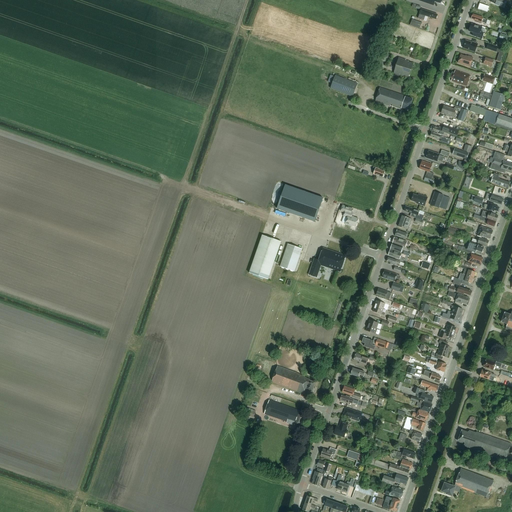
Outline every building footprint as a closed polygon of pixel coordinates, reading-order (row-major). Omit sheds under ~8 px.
[(479,4),(478,9),(487,13),(489,8),(479,4)] [(437,15),(421,10),(418,18),(423,20),(425,16),(436,20),(437,15)] [(483,18),(473,15),(471,19),(475,21),(475,22),(481,24),(481,23),(486,25),(488,20),(483,19),(483,18)] [(421,23),(412,20),(410,26),(419,29),(421,23)] [(480,33),(481,28),(473,25),(470,33),(477,35),(476,38),(481,40),(483,34),(480,33)] [(463,49),(475,53),(478,45),(472,43),(466,41),(463,49)] [(498,47),(488,44),(486,49),(496,52),(498,47)] [(470,68),(473,58),(468,57),(468,58),(461,55),(458,64),(470,68)] [(408,79),(413,64),(408,63),(408,62),(405,61),(406,60),(399,58),(393,74),(408,79)] [(494,61),(485,58),(483,65),(491,67),(494,61)] [(454,74),(452,73),(450,78),(452,79),(451,82),(466,87),(470,76),(455,71),(454,74)] [(357,84),(335,76),(330,89),(352,97),(357,84)] [(494,86),(496,79),(485,76),(483,82),(494,86)] [(409,111),(413,100),(405,97),(380,88),(375,102),(390,107),(390,106),(401,110),(401,109),(409,111)] [(500,111),(505,96),(493,92),(488,107),(500,111)] [(511,131),(511,119),(471,105),(469,111),(484,117),(483,121),(511,131)] [(454,110),(444,106),(441,114),(453,118),(455,111),(460,112),(461,108),(455,106),(454,110)] [(438,128),(433,127),(432,132),(437,133),(437,134),(446,137),(449,130),(443,128),(439,127),(438,128)] [(449,139),(441,136),(432,133),(432,134),(431,134),(430,136),(431,137),(430,137),(435,139),(435,140),(439,141),(440,139),(442,139),(441,142),(447,144),(449,139)] [(466,160),(469,154),(454,149),(452,155),(466,160)] [(511,158),(511,152),(503,149),(503,151),(509,153),(508,157),(511,158)] [(439,155),(429,152),(426,158),(437,162),(439,155)] [(511,174),(511,164),(503,161),(505,156),(495,152),(493,158),(493,159),(490,169),(504,174),(505,172),(511,174)] [(432,165),(422,162),(419,169),(427,172),(425,178),(432,180),(434,174),(429,173),(432,165)] [(379,170),(376,168),(373,167),(372,171),(374,172),(373,175),(383,178),(385,172),(379,170)] [(510,183),(499,180),(500,176),(494,174),(491,183),(508,189),(510,183)] [(315,222),(323,199),(285,185),(277,209),(315,222)] [(443,195),(434,192),(430,206),(439,209),(443,195)] [(413,195),(411,201),(417,203),(417,204),(425,207),(428,198),(421,196),(419,196),(413,195)] [(501,206),(503,200),(492,196),(490,201),(501,206)] [(483,199),(475,197),(473,202),(482,205),(483,199)] [(496,206),(488,203),(487,205),(485,205),(483,209),(486,210),(493,212),(494,211),(498,212),(499,211),(499,209),(499,208),(495,207),(496,206)] [(343,217),(347,218),(345,225),(351,227),(352,226),(356,227),(358,219),(352,217),(353,214),(352,213),(353,209),(343,206),(341,212),(345,213),(343,217)] [(419,211),(405,206),(403,211),(415,215),(414,218),(422,221),(424,216),(418,214),(419,211)] [(481,217),(496,222),(498,216),(489,213),(488,217),(482,215),(481,217)] [(496,222),(481,217),(474,215),(473,218),(487,223),(487,225),(494,227),(496,222)] [(402,216),(400,222),(410,225),(412,220),(402,216)] [(408,230),(410,225),(400,222),(398,227),(408,230)] [(456,230),(449,227),(447,233),(454,236),(456,230)] [(490,240),(493,231),(481,227),(477,237),(481,238),(481,237),(490,240)] [(407,234),(397,230),(395,236),(405,240),(407,234)] [(268,280),(281,242),(262,235),(249,274),(268,280)] [(407,242),(395,238),(394,239),(393,243),(405,247),(406,245),(409,246),(410,243),(407,242)] [(479,241),(475,240),(472,239),(471,242),(474,243),(486,247),(487,247),(487,245),(489,242),(480,239),(479,241)] [(484,248),(469,242),(467,248),(462,247),(458,246),(457,250),(471,254),(472,252),(481,255),(482,253),(484,252),(484,250),(484,248)] [(295,272),(302,249),(287,244),(280,267),(295,272)] [(403,248),(392,244),(390,250),(401,254),(403,248)] [(339,254),(324,249),(321,258),(320,257),(319,261),(320,262),(319,264),(314,262),(309,275),(316,278),(321,265),(324,267),(325,264),(337,268),(336,271),(340,272),(346,256),(340,255),(340,256),(338,255),(339,254)] [(426,255),(428,255),(433,257),(435,251),(428,249),(426,255)] [(406,256),(390,251),(390,250),(388,256),(400,260),(400,259),(401,257),(402,257),(405,259),(406,256)] [(481,266),(483,259),(471,254),(468,263),(475,265),(476,264),(481,266)] [(401,262),(388,258),(387,259),(387,261),(387,262),(392,264),(391,265),(395,266),(396,264),(400,265),(401,262)] [(460,260),(458,264),(458,265),(468,268),(470,269),(471,264),(460,260)] [(464,270),(463,275),(467,276),(474,278),(476,273),(467,270),(468,268),(458,265),(458,264),(457,264),(456,267),(464,270)] [(401,276),(397,275),(385,271),(382,278),(394,282),(395,279),(399,280),(401,276)] [(472,284),(474,278),(467,276),(463,275),(461,274),(459,279),(462,280),(465,281),(465,282),(472,284)] [(424,282),(417,280),(414,289),(421,291),(424,282)] [(402,293),(404,287),(393,283),(391,290),(402,293)] [(471,292),(458,287),(456,293),(464,295),(464,294),(470,296),(471,292)] [(378,289),(376,296),(389,300),(391,294),(378,289)] [(458,295),(454,293),(453,293),(452,297),(456,299),(455,302),(462,304),(463,304),(467,305),(469,298),(458,294),(458,295)] [(375,306),(383,309),(385,304),(376,301),(375,306)] [(383,309),(375,306),(373,312),(384,316),(385,313),(382,312),(383,309)] [(452,309),(451,313),(461,316),(463,310),(452,306),(451,309),(452,309)] [(511,311),(510,315),(504,313),(501,323),(507,325),(506,327),(507,327),(506,330),(510,331),(511,329),(511,328),(511,311)] [(461,316),(451,313),(449,319),(459,322),(461,316)] [(368,326),(377,329),(378,323),(370,320),(368,326)] [(448,325),(446,331),(454,334),(456,328),(448,325)] [(377,329),(368,326),(366,331),(375,334),(377,329)] [(454,334),(446,331),(445,334),(440,332),(439,337),(446,340),(447,337),(453,339),(454,334)] [(385,345),(386,342),(374,338),(373,342),(364,338),(363,339),(362,342),(362,343),(365,344),(364,347),(374,350),(376,346),(384,349),(384,347),(385,345)] [(398,338),(395,345),(396,346),(401,347),(404,340),(398,338)] [(439,350),(448,353),(450,347),(447,346),(448,343),(440,340),(439,344),(441,344),(439,350)] [(446,358),(448,353),(439,350),(437,355),(436,355),(435,358),(442,360),(443,357),(446,358)] [(356,354),(354,361),(359,363),(359,364),(366,366),(369,359),(356,354)] [(447,365),(437,362),(430,359),(429,363),(438,366),(436,371),(440,372),(440,371),(444,373),(447,365)] [(505,365),(502,364),(496,362),(496,363),(486,360),(483,367),(493,370),(494,368),(496,369),(497,367),(504,369),(505,365)] [(306,390),(312,392),(315,383),(309,381),(310,379),(304,378),(305,377),(300,375),(277,366),(271,383),(304,394),(306,390)] [(415,369),(409,367),(407,373),(413,375),(415,369)] [(365,373),(352,369),(351,371),(351,375),(352,375),(358,377),(359,375),(364,376),(365,373)] [(438,375),(425,371),(424,375),(430,378),(430,379),(435,381),(435,383),(439,384),(440,381),(441,381),(442,379),(441,378),(441,377),(438,376),(438,375)] [(494,378),(492,377),(493,375),(482,371),(480,377),(493,381),(494,378)] [(437,392),(439,387),(422,381),(421,385),(428,388),(427,391),(431,392),(432,390),(437,392)] [(352,398),(360,401),(361,396),(354,394),(355,391),(345,387),(344,387),(342,393),(353,396),(352,398)] [(419,390),(420,389),(415,387),(413,393),(421,396),(420,399),(432,403),(434,397),(424,394),(425,391),(419,390)] [(344,403),(348,404),(348,403),(352,405),(352,404),(357,406),(358,402),(350,399),(350,397),(346,396),(346,397),(342,396),(340,399),(341,400),(341,401),(344,402),(344,403)] [(433,405),(423,402),(419,400),(419,399),(412,397),(410,400),(417,403),(416,407),(421,409),(421,410),(430,413),(433,405)] [(301,426),(304,417),(298,415),(300,411),(269,400),(264,414),(287,422),(286,423),(294,426),(295,424),(301,426)] [(256,411),(246,408),(243,415),(253,419),(256,411)] [(360,419),(362,414),(346,409),(343,415),(354,418),(355,417),(360,419)] [(426,422),(429,414),(419,410),(418,414),(413,413),(412,416),(416,418),(416,419),(426,422)] [(418,430),(423,431),(426,424),(413,419),(411,425),(418,428),(418,430)] [(339,428),(336,427),(334,434),(344,437),(347,430),(346,430),(348,424),(341,421),(339,428)] [(505,461),(511,444),(477,432),(476,433),(469,431),(468,433),(462,430),(459,437),(458,438),(457,440),(458,442),(462,443),(462,442),(465,443),(463,447),(505,461)] [(422,435),(414,432),(410,431),(409,434),(413,435),(412,440),(420,443),(422,435)] [(404,443),(407,436),(400,433),(398,441),(404,443)] [(335,456),(336,450),(330,448),(329,451),(323,449),(321,456),(330,460),(332,455),(335,456)] [(394,451),(393,454),(390,453),(389,457),(395,459),(398,460),(400,461),(402,455),(414,459),(416,453),(404,450),(402,454),(394,451)] [(377,458),(370,456),(367,464),(374,467),(374,466),(388,471),(388,470),(407,476),(409,470),(411,471),(413,464),(409,462),(403,460),(400,467),(390,464),(390,465),(376,460),(377,458)] [(487,498),(494,481),(461,469),(455,486),(455,488),(445,484),(442,492),(447,493),(446,494),(452,496),(454,491),(459,493),(461,488),(487,498)] [(318,486),(322,474),(315,472),(313,479),(314,479),(312,484),(318,486)] [(401,483),(406,485),(408,478),(397,474),(395,480),(384,476),(382,482),(393,486),(394,482),(400,484),(401,483)] [(337,490),(342,492),(345,483),(340,481),(342,476),(339,475),(336,482),(339,483),(337,490)] [(324,484),(323,488),(328,490),(333,478),(329,477),(328,480),(325,479),(323,484),(324,484)] [(345,483),(342,492),(347,493),(349,486),(352,487),(355,480),(351,479),(350,483),(347,482),(347,484),(345,483)] [(370,489),(370,490),(356,485),(354,491),(374,497),(376,491),(370,489)] [(401,499),(404,491),(392,487),(390,493),(386,491),(385,494),(389,495),(401,499)] [(307,497),(305,503),(311,505),(313,501),(317,502),(318,500),(313,498),(307,496),(307,497)] [(390,505),(398,508),(400,501),(393,499),(387,497),(385,501),(390,503),(390,505)] [(327,507),(332,508),(334,502),(327,500),(325,506),(323,510),(325,511),(327,507)] [(394,511),(396,511),(398,508),(390,505),(390,503),(385,501),(383,508),(389,510),(394,511)] [(340,505),(334,502),(332,508),(330,511),(332,511),(334,509),(338,511),(340,505)] [(316,506),(311,505),(305,503),(303,510),(307,511),(308,511),(310,507),(315,509),(316,506)]
